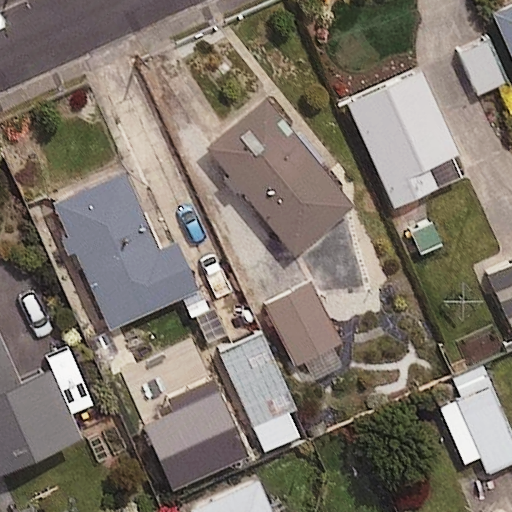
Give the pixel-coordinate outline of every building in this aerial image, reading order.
[(511,0),(495,0),(485,5),(511,61),(511,0)] [(459,170),(411,58),(339,89),(387,201),(459,170)] [(344,196),(257,91),(199,139),(286,244),(344,196)] [(151,239),(120,163),(49,191),(100,319),(190,282),(170,231),(151,239)] [(511,252),(479,268),(511,337),(511,252)] [(303,275),(257,300),(289,360),(298,355),(309,375),(339,359),(328,339),(335,335),(303,275)] [(256,329),(211,349),(236,405),(204,419),(227,468),(303,434),(256,329)] [(7,362),(0,346),(0,451),(69,420),(37,349),(7,362)] [(511,451),(511,439),(477,359),(448,372),(456,392),(435,401),(459,456),(474,450),(481,465),(511,451)] [(268,511),(252,474),(182,505),(185,511),(268,511)]
